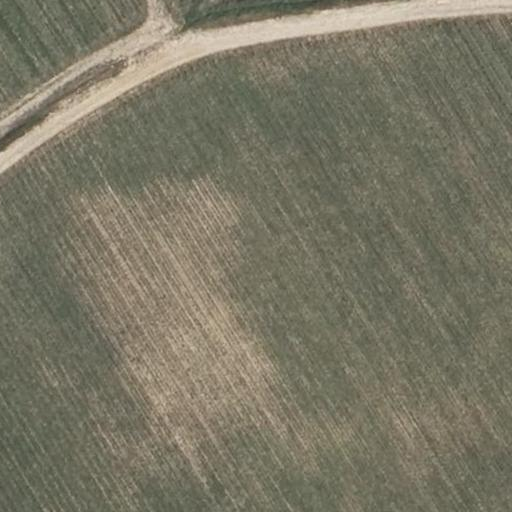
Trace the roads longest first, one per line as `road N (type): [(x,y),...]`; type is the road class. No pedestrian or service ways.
road 1 (track): [(0,161),(141,68),(228,35),(503,0)]
road 2 (track): [(0,122),(157,24),(157,0)]
